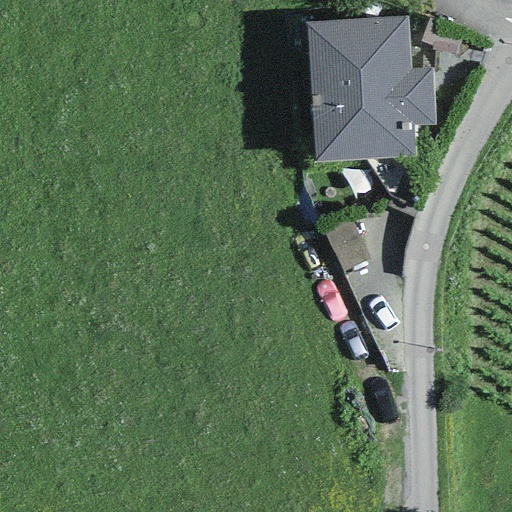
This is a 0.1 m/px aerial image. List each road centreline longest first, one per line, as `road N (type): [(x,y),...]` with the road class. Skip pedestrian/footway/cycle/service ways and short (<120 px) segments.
road 1 (unclassified): [(511,62),(491,86),(433,200),(414,330),(411,511)]
road 2 (unknown): [(414,339),(464,511)]
